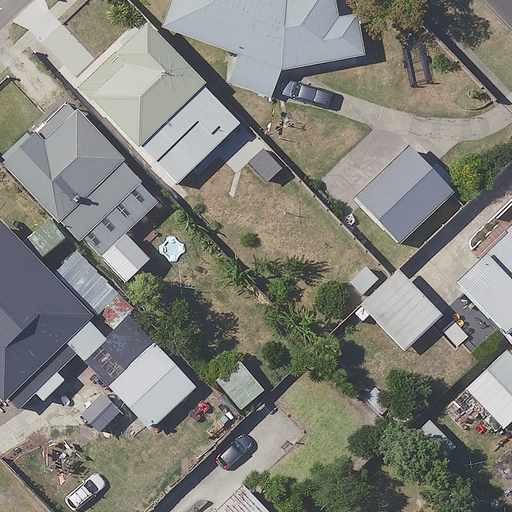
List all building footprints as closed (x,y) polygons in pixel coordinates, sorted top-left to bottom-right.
[(173,0),(164,32),(231,58),(220,83),(266,99),(278,73),(378,61),(382,0),(173,0)] [(238,124),(145,30),(84,91),(178,185),(238,124)] [(136,185),(67,108),(1,168),(71,244),(109,209),(136,185)] [(449,195),(406,152),(357,201),(401,244),(449,195)] [(511,222),(450,284),(511,346),(511,222)] [(0,392),(17,410),(36,392),(45,402),(69,379),(53,362),(92,323),(0,230),(0,392)] [(148,263),(124,235),(99,256),(124,284),(148,263)] [(440,318),(398,273),(362,307),(403,352),(440,318)] [(155,343),(110,383),(128,403),(103,424),(126,450),(195,389),(155,343)] [(511,360),(502,349),(440,408),(465,435),(487,413),(503,430),(511,421),(511,360)] [(264,388),(239,361),(215,384),(241,411),(264,388)] [(456,447),(429,418),(407,439),(434,468),(456,447)] [(275,511),(243,478),(205,511),(275,511)]
